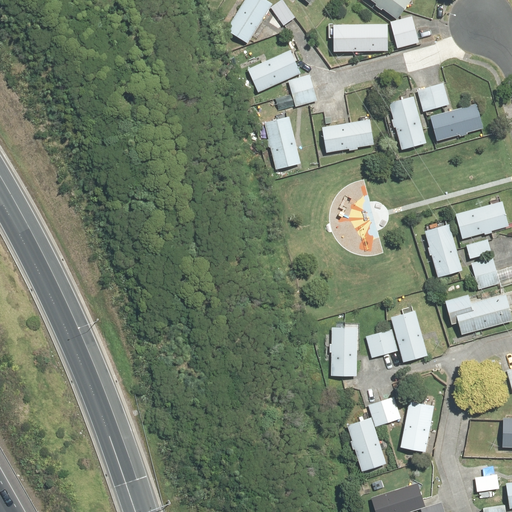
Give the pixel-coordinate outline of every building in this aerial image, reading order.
[(249,43),(275,2),(271,0),(246,0),(228,29),(249,43)] [(296,16),(285,0),(283,0),(273,7),(284,24),(296,16)] [(412,0),(376,0),(379,2),(377,5),(383,10),(385,7),(399,18),(412,0)] [(414,17),(393,22),(400,48),(421,43),(414,17)] [(389,23),(336,23),(336,50),(390,50),(389,23)] [(260,91),(302,71),(292,49),(249,68),(260,91)] [(313,75),(291,81),(298,107),(320,101),(313,75)] [(447,84),(419,91),(424,112),(453,105),(447,84)] [(428,142),(416,95),(391,101),(396,117),(392,118),(395,127),(398,127),(404,148),(428,142)] [(479,103),(432,114),(438,139),(461,133),(462,135),(470,133),(469,131),(486,127),(479,103)] [(303,162),(291,115),(266,121),(271,138),(268,139),(270,146),(273,145),(278,168),(303,162)] [(372,118),(324,126),(329,151),(352,147),(352,151),(360,149),(360,146),(376,143),(372,118)] [(504,200),(458,213),(464,237),(487,231),(487,233),(494,231),(494,229),(511,225),(504,200)] [(465,269),(451,222),(427,229),(431,245),(429,245),(432,254),(434,253),(441,276),(465,269)] [(495,257),(474,264),(482,289),(503,283),(495,257)] [(462,321),(464,332),(511,319),(511,303),(509,293),(474,302),(472,293),(448,299),(454,323),(462,321)] [(417,309),(392,315),(405,360),(429,353),(417,309)] [(359,374),(359,326),(333,326),(333,343),(331,343),(331,352),(333,352),(333,374),(359,374)] [(373,358),(377,357),(379,365),(388,362),(386,355),(399,351),(393,329),(368,336),(373,358)] [(428,450),(436,405),(411,400),(403,446),(428,450)] [(388,461),(373,417),(349,425),(364,469),(388,461)] [(500,474),(477,478),(479,491),(502,488),(500,474)] [(427,505),(419,480),(372,495),(377,511),(410,511),(427,505)]
